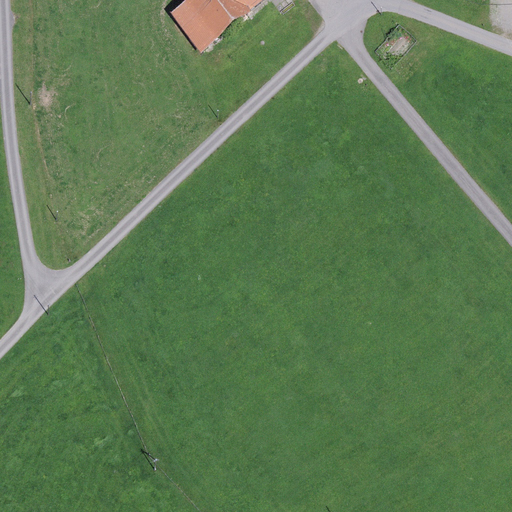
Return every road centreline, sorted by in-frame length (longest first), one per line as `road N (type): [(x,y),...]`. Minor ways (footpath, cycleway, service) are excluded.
road 1 (track): [(352,14),(0,350)]
road 2 (track): [(42,302),(8,109),(2,0)]
road 3 (track): [(511,237),(338,28)]
road 4 (track): [(511,48),(388,2),(352,14)]
